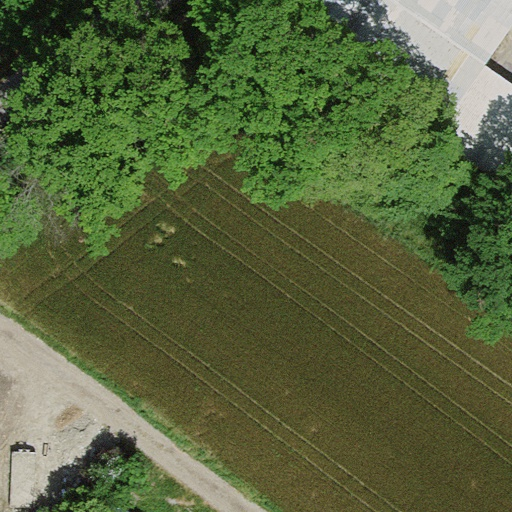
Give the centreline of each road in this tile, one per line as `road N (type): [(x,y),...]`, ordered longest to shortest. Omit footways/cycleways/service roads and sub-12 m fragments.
road 1 (track): [(0,330),(248,511)]
road 2 (track): [(143,0),(0,104)]
